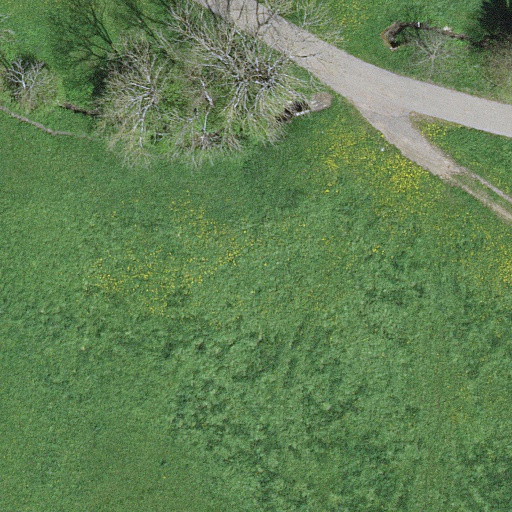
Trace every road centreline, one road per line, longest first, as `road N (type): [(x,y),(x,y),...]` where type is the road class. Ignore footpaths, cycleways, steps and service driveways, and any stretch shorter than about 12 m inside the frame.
road 1 (residential): [(222,0),(367,80),(511,118)]
road 2 (track): [(511,225),(405,142),(367,80)]
